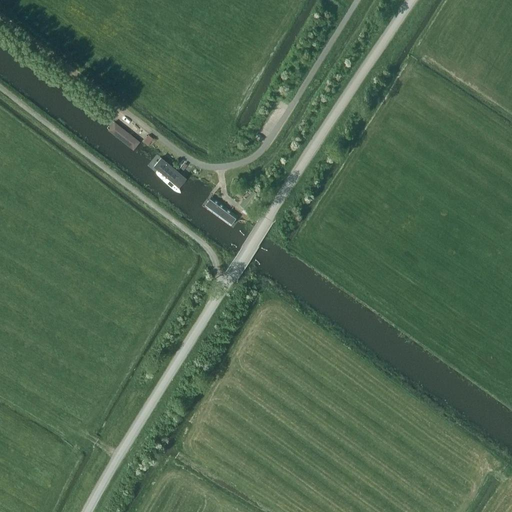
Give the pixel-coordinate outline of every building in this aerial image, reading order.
[(102,108),(108,113),(112,108),(107,103),(102,108)] [(109,119),(102,129),(132,152),(139,142),(109,119)] [(148,132),(143,140),(151,144),(155,136),(148,132)] [(147,167),(178,189),(187,177),(156,155),(147,167)] [(253,191),(246,199),(251,204),(258,195),(253,191)] [(208,195),(200,206),(232,229),(240,218),(208,195)]
